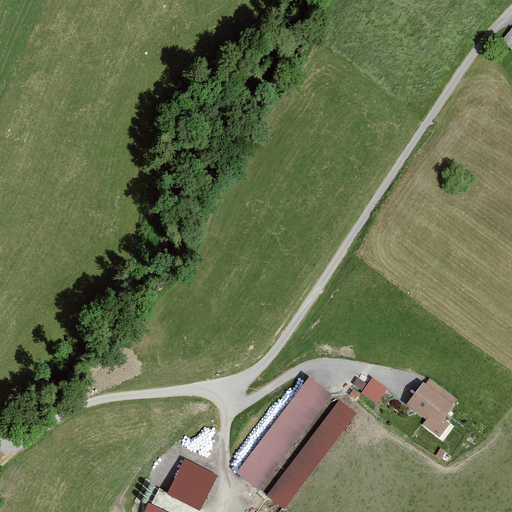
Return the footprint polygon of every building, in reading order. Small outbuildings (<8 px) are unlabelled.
[(511,27),(503,40),(511,46),(511,27)] [(359,373),(353,383),(362,389),(368,379),(359,373)] [(304,380),(235,469),(254,484),(323,395),(304,380)] [(361,394),(373,401),(381,388),(369,381),(361,394)] [(423,382),(405,404),(426,420),(422,425),(435,436),(446,423),(441,419),(453,405),(423,382)] [(354,415),(339,404),(271,493),(286,505),(354,415)] [(184,458),(168,495),(203,509),(218,472),(184,458)] [(170,511),(145,501),(139,511),(170,511)]
